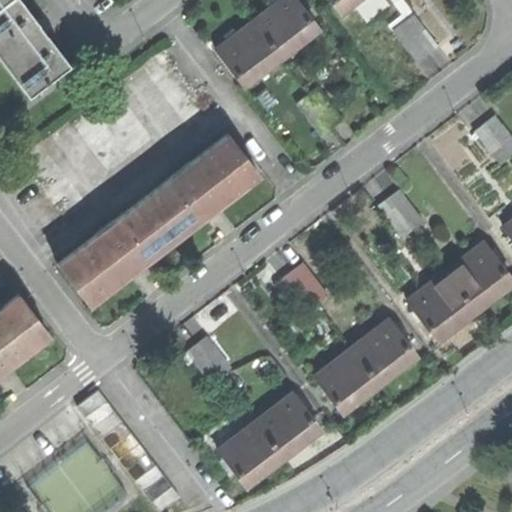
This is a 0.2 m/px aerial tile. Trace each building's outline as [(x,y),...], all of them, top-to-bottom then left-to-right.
[(0,0),(0,55),(28,92),(68,61),(45,31),(48,28),(45,24),(41,19),(38,22),(20,0),(0,0)] [(216,48),(244,85),(318,28),(296,0),(278,0),(272,5),(237,32),(216,48)] [(333,0),(341,11),(355,0),(333,0)] [(395,29),(418,60),(439,44),(416,13),(395,29)] [(142,65),(189,127),(211,110),(164,48),(142,65)] [(71,119),(109,170),(153,137),(114,86),(71,119)] [(298,101),(321,132),(342,117),(319,86),(298,101)] [(511,135),(498,117),(477,132),(500,163),(511,154),(511,135)] [(60,264),(89,303),(132,270),(224,201),(260,173),(230,134),(60,264)] [(0,169),(0,176),(55,248),(77,231),(68,218),(89,202),(41,139),(0,169)] [(402,190),(382,205),(405,236),(425,221),(402,190)] [(410,301),(439,338),(511,282),(511,277),(485,243),(474,251),(425,289),(410,301)] [(286,279),(309,309),(329,294),(306,263),(286,279)] [(0,309),(0,372),(2,371),(50,334),(20,294),(0,309)] [(315,374),(343,412),(418,355),(390,317),(375,328),(331,361),(315,374)] [(209,337),(188,353),(211,384),(232,368),(209,337)] [(79,407),(158,511),(162,511),(181,498),(100,391),(79,407)] [(219,448),(247,485),(321,430),(293,392),(277,404),(219,448)]
